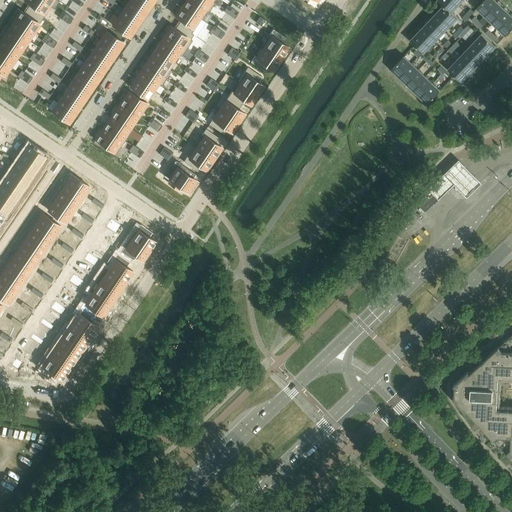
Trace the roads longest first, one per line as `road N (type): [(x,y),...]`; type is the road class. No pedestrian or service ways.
road 1 (primary): [(511,179),(334,351)]
road 2 (residential): [(181,234),(318,32)]
road 3 (primary): [(334,351),(169,511)]
road 4 (residential): [(59,399),(77,388),(181,234)]
road 5 (primary): [(374,376),(511,242)]
road 6 (residential): [(66,157),(173,0)]
road 7 (tertiary): [(500,511),(374,376)]
road 8 (primary): [(235,511),(360,391)]
road 9 (tertiary): [(360,391),(468,511)]
road 10 (residential): [(181,234),(66,157)]
